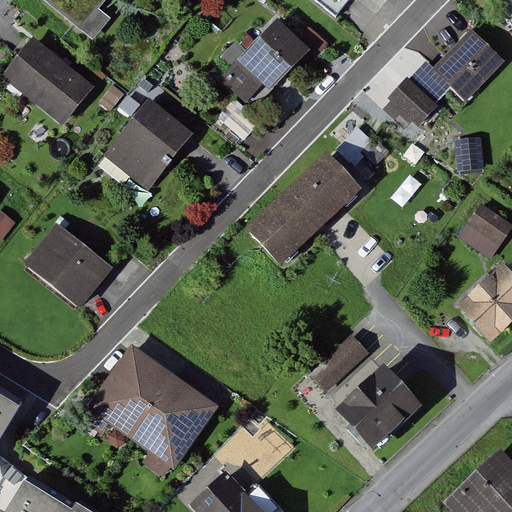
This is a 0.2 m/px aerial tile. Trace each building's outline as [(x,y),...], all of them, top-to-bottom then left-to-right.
[(57,0),(53,5),(87,32),(112,0),(57,0)] [(511,0),(490,0),(511,21),(511,0)] [(318,57),(283,25),(233,78),(251,95),(263,83),(279,98),(318,57)] [(504,67),(471,34),(433,71),(466,104),(504,67)] [(32,37),(0,76),(61,127),(94,87),(32,37)] [(441,109),(410,81),(392,101),(423,129),(441,109)] [(194,136),(148,98),(102,152),(149,191),(184,148),(194,136)] [(37,121),(26,132),(37,144),(49,133),(37,121)] [(352,163),(372,142),(357,127),(337,148),(352,163)] [(329,159),(250,240),(287,275),(366,195),(329,159)] [(511,230),(511,224),(485,206),(468,231),(498,251),(511,230)] [(0,242),(1,244),(14,220),(0,212),(0,242)] [(115,277),(64,229),(28,266),(79,314),(96,297),(115,277)] [(511,334),(511,278),(504,270),(463,310),(499,347),(511,334)] [(372,354),(355,335),(313,371),(330,391),(372,354)] [(126,351),(83,411),(169,471),(211,411),(126,351)] [(423,408),(385,365),(340,405),(378,448),(423,408)] [(0,438),(21,404),(0,391),(0,438)] [(511,511),(511,468),(495,450),(437,503),(445,511),(511,511)] [(231,471),(194,503),(202,511),(288,511),(262,483),(251,493),(231,471)] [(78,511),(20,477),(0,509),(0,511),(78,511)]
